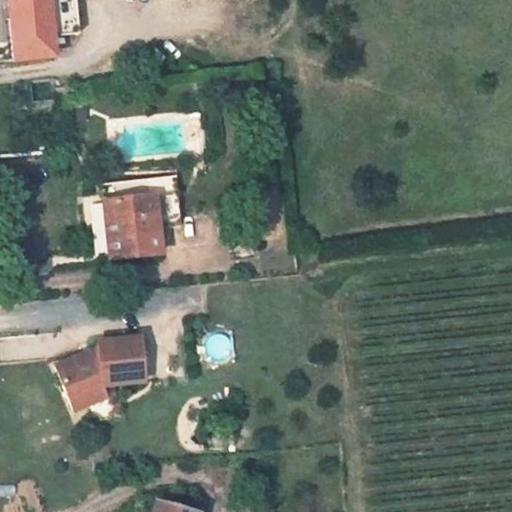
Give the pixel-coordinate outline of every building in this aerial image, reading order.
[(50,0),(2,0),(9,69),(9,71),(55,67),(54,46),(50,0)] [(50,0),(54,46),(81,45),(77,0),(50,0)] [(57,95),(58,106),(88,103),(86,92),(57,95)] [(103,189),(111,265),(161,259),(157,222),(163,222),(164,233),(182,231),(177,182),(103,189)] [(211,356),(226,354),(223,336),(208,338),(211,356)] [(64,394),(73,414),(90,407),(85,396),(101,389),(143,385),(138,342),(96,346),(96,352),(54,370),(64,394)] [(85,396),(90,407),(105,401),(101,389),(85,396)]
